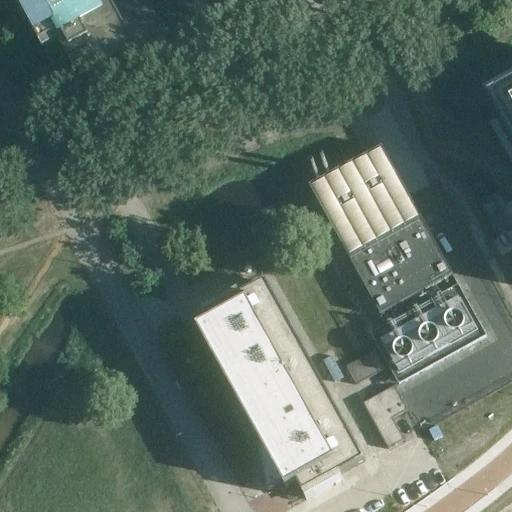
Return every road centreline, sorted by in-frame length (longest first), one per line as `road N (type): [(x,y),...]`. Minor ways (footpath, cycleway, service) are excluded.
road 1 (unclassified): [(196,107),(453,0)]
road 2 (unclassified): [(0,168),(196,107)]
road 3 (unclassified): [(196,107),(139,0)]
